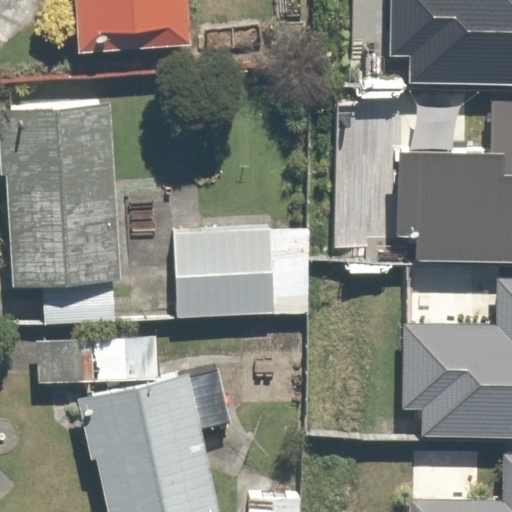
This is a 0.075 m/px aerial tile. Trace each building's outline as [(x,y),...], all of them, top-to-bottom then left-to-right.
[(178,0),(67,0),(70,41),(181,34),(178,0)] [(416,49),(415,76),(511,77),(511,0),(396,0),(395,49),(416,49)] [(112,85),(0,89),(0,266),(120,261),(112,85)] [(511,94),(497,94),(495,143),(406,140),(404,228),(422,228),(422,253),(511,254),(511,94)] [(301,212),(162,219),(167,308),(306,301),(301,212)] [(428,429),(511,430),(511,269),(502,270),(502,318),(411,315),(410,400),(429,401),(428,429)] [(36,279),(39,314),(112,308),(109,273),(36,279)] [(139,323),(24,323),(24,367),(139,366),(139,323)] [(223,410),(210,353),(70,385),(98,511),(211,511),(190,417),(223,410)] [(511,511),(511,445),(509,445),(508,494),(415,492),(414,511),(511,511)] [(291,511),(292,487),(238,486),(237,511),(291,511)]
